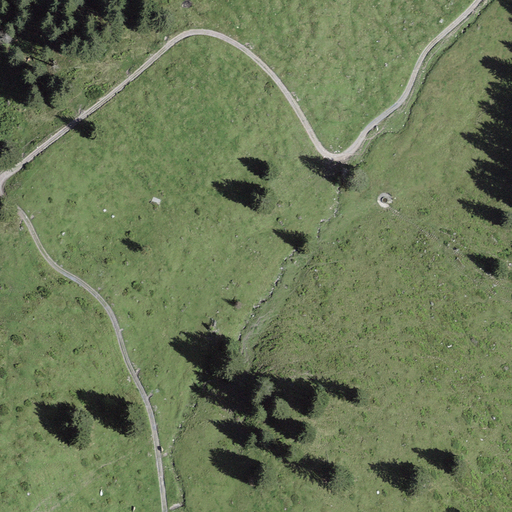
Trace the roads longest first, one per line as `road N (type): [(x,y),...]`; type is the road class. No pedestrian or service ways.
road 1 (track): [(0,181),(167,45),(201,31),(235,43),(270,74),(323,153),(337,157),(397,103),(431,44),(477,0)]
road 2 (track): [(164,511),(150,414),(112,316),(47,259),(20,213),(0,202)]
